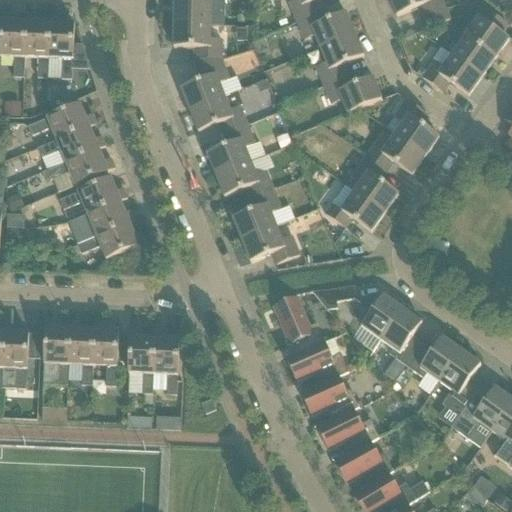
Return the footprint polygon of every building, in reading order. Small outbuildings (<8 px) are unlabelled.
[(174,3),(174,27),(211,27),(212,4),(213,0),(186,0),(185,3),(174,3)] [(322,0),(299,0),(289,5),(297,23),(320,14),(316,3),(322,0)] [(445,11),(440,0),(388,0),(396,19),(418,10),(422,21),(445,11)] [(450,22),(445,11),(422,21),(426,32),(450,22)] [(479,20),(465,39),(495,61),(509,42),(501,36),(507,26),(487,12),(480,21),(479,20)] [(325,24),(320,14),(297,23),(305,42),(315,38),(321,51),(355,37),(346,15),(325,24)] [(24,60),(26,24),(12,24),(13,18),(7,18),(7,16),(2,16),(2,23),(1,23),(0,56),(0,59),(14,60),(14,80),(24,80),(25,60),(24,60)] [(50,25),(36,25),(37,19),(31,19),(31,17),(26,17),(26,24),(24,60),(25,60),(38,61),(38,81),(48,81),(49,61),(48,61),(50,25)] [(74,47),(75,26),(60,26),(60,20),(55,20),(55,18),(50,18),(50,25),(48,61),(49,61),(62,62),(62,82),(72,82),(73,68),(89,68),(90,72),(91,72),(82,48),(74,47)] [(211,42),(211,27),(174,27),(173,50),(194,50),(194,62),(221,61),(222,42),(211,42)] [(364,59),(355,37),(321,51),(326,65),(316,69),(324,88),(347,78),(343,68),(364,59)] [(482,80),(495,61),(465,39),(452,58),(482,80)] [(468,99),(482,80),(452,58),(443,70),(434,64),(423,80),(443,95),(450,85),(468,99)] [(221,62),(221,61),(194,62),(202,83),(181,91),(190,113),(224,99),(219,86),(229,82),(221,62)] [(351,89),(347,78),(324,88),(332,107),(342,102),(348,117),(382,102),(372,80),(351,89)] [(230,113),(224,99),(190,113),(199,135),(220,126),(224,137),(248,128),(240,109),(230,113)] [(420,127),(427,117),(407,102),(395,119),(404,125),(395,137),(425,159),(439,140),(420,127)] [(6,118),(21,118),(21,103),(6,103),(6,118)] [(80,107),(62,115),(47,121),(28,129),(32,139),(51,131),(56,143),(57,144),(90,130),(97,127),(95,122),(93,123),(91,118),(86,120),(80,107)] [(255,147),(248,128),(224,137),(228,148),(207,156),(216,178),(250,164),(245,151),(255,147)] [(95,142),(90,130),(57,144),(56,143),(38,151),(42,161),(60,153),(66,165),(66,166),(99,152),(106,149),(104,144),(102,145),(100,140),(95,142)] [(412,178),(425,159),(395,137),(387,149),(378,143),(366,159),(386,174),(393,165),(412,178)] [(104,164),(99,152),(66,166),(66,165),(47,173),(51,183),(70,175),(75,188),(108,175),(108,174),(115,171),(113,166),(111,167),(109,162),(104,164)] [(380,183),(386,174),(366,159),(354,176),(363,182),(355,194),(385,216),(398,197),(380,183)] [(256,178),(250,164),(216,178),(225,200),(246,191),(250,202),(274,193),(266,174),(256,178)] [(82,205),(88,217),(88,218),(121,204),(128,201),(126,196),(124,197),(122,192),(117,194),(111,181),(78,195),(59,203),(63,213),(82,205)] [(281,212),(274,193),(250,202),(254,213),(233,221),(242,243),(276,229),(271,216),(281,212)] [(371,235),(385,216),(355,194),(341,213),(332,207),(325,217),(346,231),(352,222),(371,235)] [(88,217),(69,225),(78,247),(130,226),(137,223),(135,218),(133,219),(131,214),(126,216),(121,204),(88,218),(88,217)] [(130,226),(78,247),(82,257),(101,249),(106,262),(146,245),(144,240),(142,241),(140,236),(135,238),(130,226)] [(282,243),(276,229),(242,243),(251,265),(272,256),(276,267),(300,258),(292,239),(282,243)] [(32,233),(10,234),(11,248),(32,248),(32,233)] [(312,294),(323,310),(324,312),(337,309),(337,305),(356,302),(354,289),(328,293),(312,294)] [(381,343),(403,312),(384,298),(361,329),(381,343)] [(295,345),(300,356),(323,345),(315,327),(310,329),(305,319),(297,300),(274,310),(290,347),(295,345)] [(422,325),(403,312),(381,343),(393,352),(389,357),(406,369),(423,345),(413,338),(422,325)] [(70,332),(57,331),(57,326),(52,326),(52,323),(46,323),(46,331),(45,351),(44,367),(59,367),(58,387),(68,388),(69,367),(70,332)] [(94,333),(81,332),(81,327),(76,326),(76,324),(73,324),(70,324),(70,332),(69,367),(71,368),(83,368),(82,388),(92,389),(93,368),(94,333)] [(129,365),(130,340),(119,340),(119,334),(105,333),(105,328),(100,327),(100,325),(94,325),(94,333),(93,368),(98,369),(107,369),(106,389),(116,390),(117,369),(118,369),(118,365),(129,365)] [(40,362),(40,357),(41,337),(29,336),(15,335),(15,330),(11,330),(10,330),(10,328),(4,327),(4,335),(3,371),(9,371),(17,371),(16,392),(26,392),(27,372),(28,372),(28,370),(33,370),(33,361),(40,362)] [(155,341),(153,341),(141,340),(141,335),(136,335),(136,333),(131,332),(131,340),(130,340),(129,365),(129,376),(143,376),(143,397),(150,397),(153,397),(154,377),(153,377),(155,341)] [(178,378),(179,342),(165,341),(165,336),(160,336),(160,334),(155,333),(155,341),(153,377),(154,377),(167,377),(167,398),(177,398),(177,382),(178,378)] [(439,385),(462,353),(442,340),(433,353),(423,345),(406,369),(423,381),(427,376),(439,385)] [(324,345),(323,345),(300,356),(287,361),(297,384),(316,376),(321,387),(339,380),(349,375),(340,356),(331,360),(324,345)] [(481,367),(462,353),(439,385),(452,393),(442,407),(459,419),(476,396),(482,387),(472,380),(481,367)] [(345,394),(339,380),(321,387),(301,396),(312,419),(331,410),(336,421),(354,413),(359,410),(351,392),(345,394)] [(492,435),(511,407),(511,401),(495,390),(486,403),(476,396),(459,419),(460,419),(452,430),(469,442),(474,434),(480,426),(490,433),(492,435)] [(206,417),(217,413),(212,402),(201,406),(206,417)] [(511,407),(492,435),(505,444),(494,459),(497,461),(509,469),(511,471),(511,470),(511,407)] [(361,427),(354,413),(336,421),(317,430),(328,453),(349,443),(355,455),(371,445),(379,441),(370,423),(361,427)] [(378,459),(371,445),(355,455),(335,464),(347,486),(365,476),(371,487),(389,477),(394,474),(384,456),(378,459)] [(397,491),(389,477),(371,487),(354,498),(362,511),(378,511),(385,508),(387,511),(401,511),(408,508),(409,507),(429,495),(423,484),(409,492),(406,486),(397,491)]
